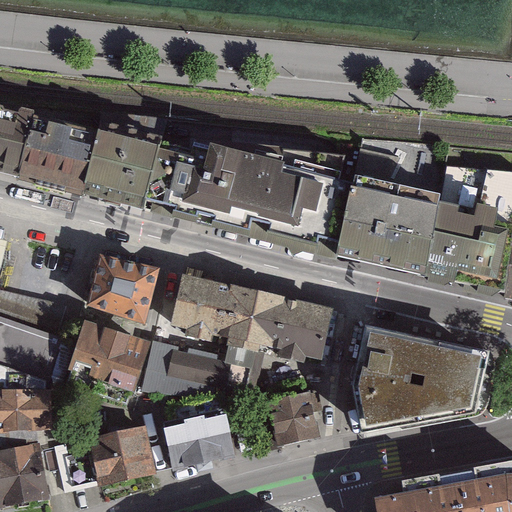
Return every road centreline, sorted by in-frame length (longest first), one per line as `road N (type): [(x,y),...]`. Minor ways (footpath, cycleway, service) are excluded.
road 1 (primary): [(0,198),(511,327)]
road 2 (primary): [(334,471),(511,437)]
road 3 (primary): [(182,511),(334,471)]
